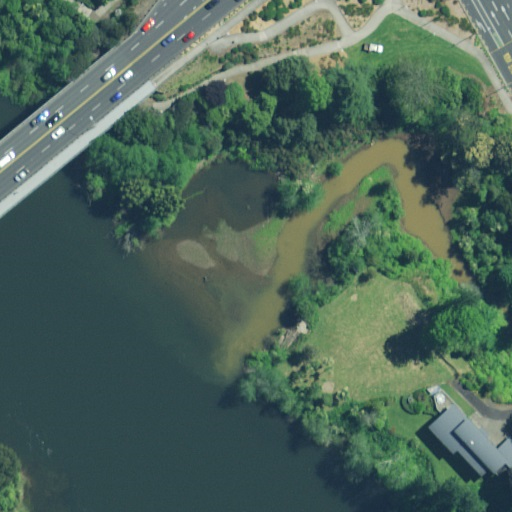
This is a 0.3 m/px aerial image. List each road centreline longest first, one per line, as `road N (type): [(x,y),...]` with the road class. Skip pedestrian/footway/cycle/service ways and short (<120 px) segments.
road 1 (primary): [(228,0),(0,184)]
road 2 (primary): [(0,155),(182,0)]
